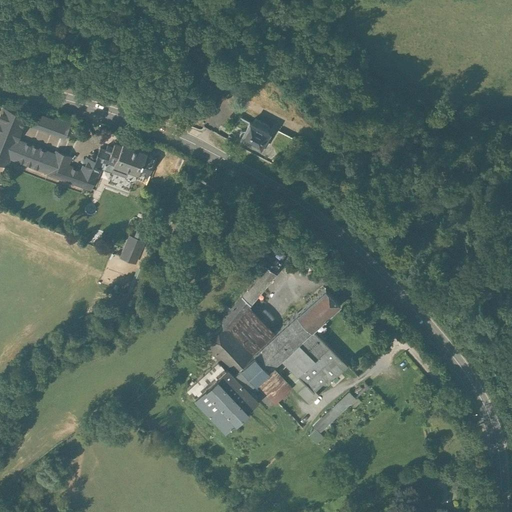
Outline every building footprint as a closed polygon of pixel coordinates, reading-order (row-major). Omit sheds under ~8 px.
[(0,106),(0,166),(5,169),(7,170),(11,159),(18,140),(26,116),(0,107),(0,106)] [(30,115),(26,124),(65,139),(70,124),(55,119),(54,121),(41,116),(40,118),(30,115)] [(240,138),(248,125),(240,120),(232,134),(240,138)] [(261,154),(271,136),(249,124),(248,125),(240,138),(239,141),(261,154)] [(54,155),(18,140),(11,159),(48,175),(48,177),(90,194),(96,180),(98,180),(101,172),(126,181),(128,176),(147,182),(156,162),(146,158),(147,156),(123,146),(122,149),(115,146),(113,151),(108,149),(106,153),(100,151),(96,164),(87,160),(81,172),(68,167),(71,159),(55,152),(54,155)] [(129,239),(120,260),(136,267),(149,238),(138,234),(135,242),(129,239)] [(253,242),(247,251),(276,269),(281,261),(253,242)] [(250,304),(276,269),(265,263),(239,295),(250,304)] [(295,312),(310,328),(339,301),(323,285),(295,312)] [(229,329),(250,304),(239,295),(220,320),(222,323),(229,329)] [(274,331),(250,304),(229,329),(250,353),(252,352),(274,331)] [(267,368),(310,328),(295,312),(274,331),(252,352),(267,368)] [(250,353),(229,329),(222,323),(201,342),(217,360),(223,367),(226,364),(232,370),(237,366),(250,353)] [(347,363),(310,328),(267,368),(252,382),(247,387),(257,397),(267,408),(289,386),(309,403),(319,393),(315,389),(325,380),(327,383),(347,363)] [(252,382),(267,368),(252,352),(250,353),(237,366),(252,382)] [(257,397),(247,387),(232,370),(226,364),(223,367),(217,360),(185,388),(223,429),(257,397)] [(252,382),(237,366),(232,370),(247,387),(252,382)] [(361,391),(369,387),(365,380),(357,384),(361,391)] [(348,391),(312,427),(314,429),(319,433),(354,398),(348,391)] [(324,438),(319,433),(314,429),(308,434),(316,445),(324,438)]
